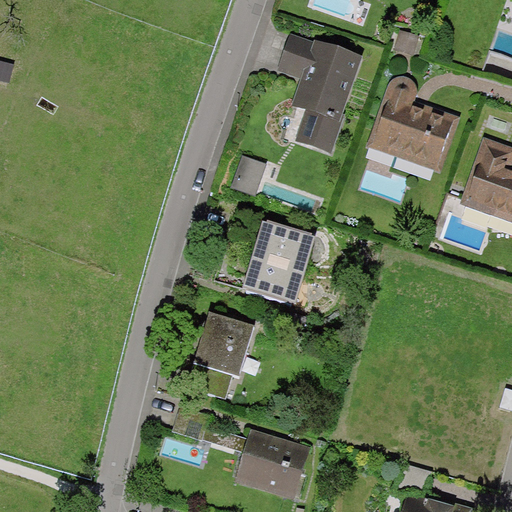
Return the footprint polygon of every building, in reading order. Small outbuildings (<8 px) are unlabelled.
[(361,61),(288,38),(278,71),(301,79),(291,110),(308,115),(299,145),(331,155),(361,61)] [(389,86),(369,149),(438,171),(456,117),(412,102),(414,98),(415,93),(415,89),(414,84),(410,80),(405,78),(400,78),(396,79),(392,81),(389,86)] [(511,162),(511,150),(482,140),(459,202),(511,221),(511,168),(510,167),(511,162)] [(271,172),(244,163),(234,195),(260,204),(271,172)] [(313,241),(258,222),(239,291),(291,307),(313,241)] [(252,328),(207,315),(185,391),(224,402),(230,380),(237,382),(252,328)] [(369,350),(360,379),(388,388),(398,359),(369,350)] [(483,392),(421,375),(415,398),(432,403),(420,446),(408,443),(396,487),(427,495),(437,457),(464,464),(483,392)] [(292,506),(309,449),(250,431),(247,443),(220,435),(225,420),(183,407),(175,434),(240,454),(230,487),(292,506)] [(458,511),(404,497),(399,511),(458,511)]
